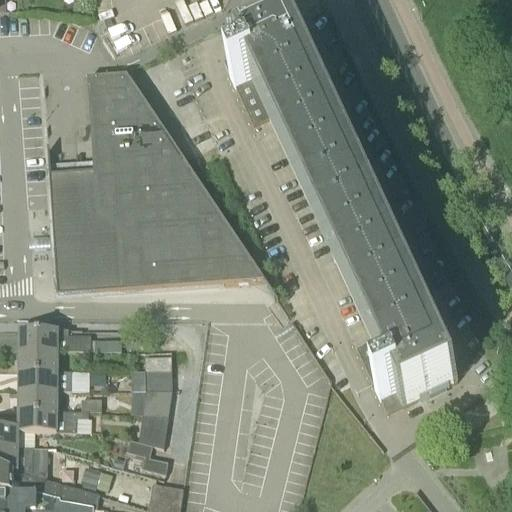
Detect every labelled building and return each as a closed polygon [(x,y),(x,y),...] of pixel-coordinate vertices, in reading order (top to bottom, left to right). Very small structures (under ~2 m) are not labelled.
[(85,0),(73,0),(72,15),(84,16),(85,0)] [(441,362),(447,359),(306,57),(300,59),(296,49),(300,47),(293,32),(239,57),(241,61),(236,64),(235,61),(224,66),(235,91),(251,84),(391,384),(375,391),(387,416),(398,411),(397,407),(402,405),(404,410),(458,385),(450,368),(445,371),(441,362)] [(88,84),(92,151),(94,168),(51,169),(53,212),(59,300),(265,284),(128,82),(88,84)] [(20,335),(20,356),(59,356),(91,357),(91,342),(69,341),(69,335),(59,336),(20,335)] [(109,347),(109,357),(123,357),(123,347),(109,347)] [(59,356),(20,356),(19,377),(58,377),(59,356)] [(146,362),(146,376),(173,376),(172,361),(146,362)] [(75,377),(76,397),(92,396),(91,376),(75,377)] [(173,376),(146,376),(147,396),(173,396),(173,376)] [(58,395),(60,395),(72,395),(72,377),(61,377),(58,377),(19,377),(19,397),(58,397),(58,395)] [(173,396),(147,396),(147,397),(144,420),(170,421),(173,396)] [(58,397),(19,397),(19,417),(58,417),(58,397)] [(82,416),(89,416),(102,416),(102,404),(82,404),(82,416)] [(89,416),(82,416),(82,418),(58,417),(19,417),(19,432),(18,438),(77,439),(77,423),(89,423),(89,416)] [(170,421),(144,420),(140,447),(154,451),(155,450),(165,453),(170,421)] [(18,438),(19,432),(0,431),(0,452),(18,453),(18,438)] [(154,451),(140,447),(131,444),(128,458),(147,462),(144,475),(168,480),(170,467),(152,463),(154,451)] [(18,453),(0,452),(0,471),(18,477),(48,486),(49,454),(18,453)] [(97,511),(99,500),(48,486),(18,477),(0,471),(0,496),(37,497),(59,504),(59,508),(84,511),(97,511)] [(80,488),(96,493),(101,476),(85,471),(80,488)] [(183,511),(186,493),(155,488),(150,511),(183,511)] [(84,511),(59,508),(59,504),(37,497),(0,496),(0,511),(84,511)]
